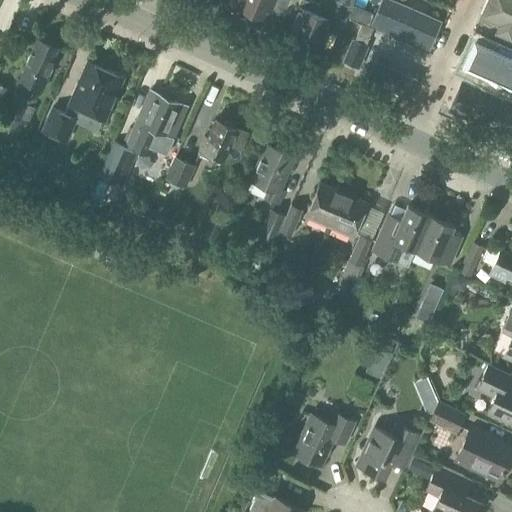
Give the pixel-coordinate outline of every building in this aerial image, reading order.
[(281,17),(284,12),(288,14),(293,0),(234,0),(233,4),(267,19),(270,12),(281,17)] [(317,4),(306,0),(299,0),(288,28),(322,43),(330,24),(342,29),(353,0),(339,0),(336,8),(323,2),(322,3),(320,3),(319,4),(317,4)] [(511,0),(491,0),(484,19),(511,31),(511,0)] [(444,23),(408,5),(394,33),(430,51),(444,23)] [(361,24),(353,44),(364,48),(372,29),(361,24)] [(15,93),(5,114),(20,121),(29,100),(28,99),(35,85),(38,87),(43,76),(47,78),(55,61),(52,60),(57,47),(36,38),(18,78),(21,80),(15,93)] [(422,58),(379,40),(369,65),(412,82),(422,58)] [(511,90),(511,51),(498,45),(495,51),(473,41),(461,68),(487,80),(487,81),(501,87),(502,86),(511,90)] [(123,76),(87,61),(64,113),(52,107),(42,130),(65,141),(80,109),(103,120),(123,76)] [(449,89),(436,115),(489,140),(502,114),(449,89)] [(147,94),(139,112),(125,142),(146,151),(156,129),(174,137),(187,107),(173,101),(172,97),(164,94),(161,95),(156,93),(154,97),(147,94)] [(224,123),(214,119),(206,137),(203,136),(198,148),(199,149),(197,154),(210,159),(212,155),(223,160),(230,144),(241,149),(248,133),(234,127),(233,124),(227,121),(224,123)] [(511,134),(502,130),(501,134),(497,141),(511,147),(511,134)] [(294,156),(258,140),(257,141),(266,145),(260,159),(259,158),(250,180),(269,188),(264,199),(277,204),(283,190),(279,188),(286,172),(287,173),(294,156)] [(130,166),(136,151),(114,142),(98,178),(119,187),(129,166),(130,166)] [(194,165),(175,157),(165,179),(185,187),(194,165)] [(328,226),(344,190),(334,186),(333,188),(319,182),(305,215),(328,226)] [(354,195),(344,190),(328,226),(353,236),(367,203),(354,197),(354,195)] [(285,217),(279,230),(290,235),(302,210),(290,204),(285,217)] [(388,214),(371,251),(407,266),(414,250),(430,214),(407,204),(400,219),(388,214)] [(278,230),(279,230),(285,217),(270,210),(260,233),(261,233),(258,239),(272,245),(278,230)] [(453,224),(430,214),(414,250),(449,265),(461,237),(450,232),(453,224)] [(170,230),(164,227),(165,225),(155,220),(154,222),(148,219),(142,231),(164,242),(170,230)] [(200,257),(213,230),(198,223),(186,250),(200,257)] [(371,240),(359,235),(348,260),(359,265),(371,240)] [(456,271),(469,277),(484,247),(471,241),(456,271)] [(511,255),(500,249),(489,244),(483,258),(494,263),(489,275),(503,282),(506,276),(511,279),(511,255)] [(456,273),(450,286),(457,289),(463,292),(469,279),(456,273)] [(421,318),(421,319),(428,322),(436,303),(423,298),(415,315),(421,318)] [(377,331),(387,306),(373,300),(363,325),(377,331)] [(511,309),(511,310),(502,331),(511,335),(511,337),(503,356),(511,360),(511,309)] [(376,347),(365,372),(379,379),(390,354),(376,347)] [(487,365),(476,388),(494,396),(487,411),(511,423),(511,389),(505,386),(510,376),(487,365)] [(438,402),(429,420),(454,432),(463,414),(438,402)] [(287,450),(320,466),(333,438),(344,443),(354,422),(335,413),(331,423),(310,414),(292,452),(287,450)] [(374,426),(356,464),(383,477),(394,454),(407,460),(419,434),(396,423),(391,434),(374,426)] [(470,426),(455,459),(498,479),(492,490),(493,491),(511,450),(511,448),(490,438),(491,436),(470,426)] [(435,466),(425,489),(438,495),(431,511),(433,511),(472,511),(477,501),(455,491),(461,478),(435,466)] [(247,511),(300,511),(302,510),(274,497),(273,498),(258,491),(247,511)]
